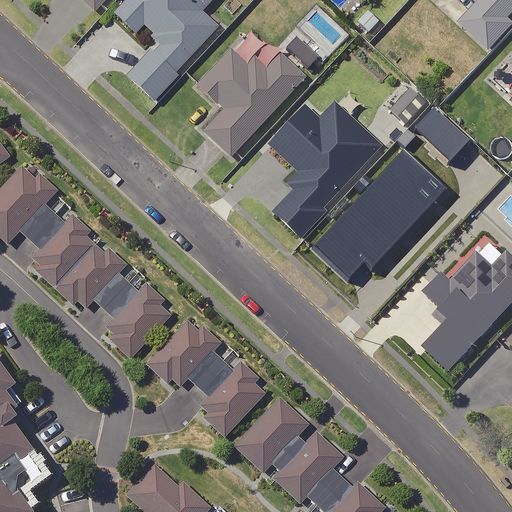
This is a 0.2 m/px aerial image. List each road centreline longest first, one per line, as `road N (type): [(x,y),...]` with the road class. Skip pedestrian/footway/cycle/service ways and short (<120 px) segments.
road 1 (residential): [(0,57),(415,450),(470,511)]
road 2 (residential): [(112,511),(121,384),(0,269)]
